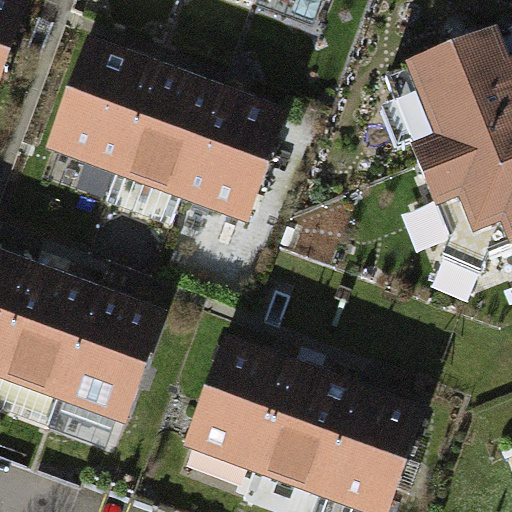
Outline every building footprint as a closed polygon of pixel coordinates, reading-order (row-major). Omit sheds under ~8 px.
[(0,0),(0,90),(32,3),(23,0),(0,0)] [(298,112),(91,35),(52,138),(260,214),(298,112)] [(511,88),(491,36),(407,70),(435,136),(410,146),(434,206),(455,197),(471,235),(503,222),(511,243),(511,88)] [(180,224),(191,192),(126,168),(114,200),(180,224)] [(174,312),(0,248),(0,372),(134,421),(174,312)] [(397,511),(433,415),(225,341),(188,443),(380,511),(397,511)]
